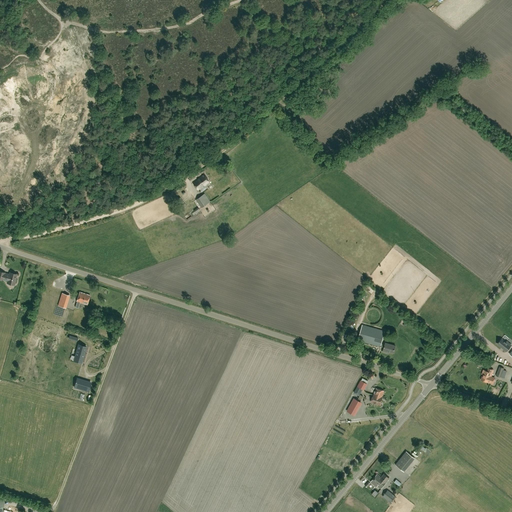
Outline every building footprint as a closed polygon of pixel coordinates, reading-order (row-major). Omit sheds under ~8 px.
[(205,186),(210,183),(204,175),(192,183),(198,190),(204,186),(205,186)] [(201,208),(210,202),(204,194),(196,200),(201,208)] [(3,280),(7,281),(7,283),(14,285),(17,274),(10,272),(10,275),(7,274),(5,273),(0,271),(0,279),(3,280)] [(77,301),(75,307),(78,308),(80,302),(87,305),(90,295),(80,292),(77,301)] [(61,298),(58,305),(65,307),(67,300),(69,296),(62,293),(61,298)] [(387,351),(393,352),(395,346),(385,343),(385,344),(381,343),(384,331),(362,325),(358,340),(380,346),(384,347),(383,351),(387,352),(387,351)] [(506,343),(501,339),(498,344),(507,351),(511,345),(507,341),(506,343)] [(76,356),(75,361),(78,362),(79,362),(81,362),(81,363),(82,363),(84,353),(85,351),(86,347),(83,346),(82,346),(82,345),(81,345),(79,345),(75,356),(76,356)] [(496,375),(501,377),(504,368),(499,366),(496,375)] [(481,380),(484,381),(493,384),(496,378),(491,376),(492,373),(491,372),(493,369),(488,368),(487,371),(483,370),(482,374),(483,374),(481,380)] [(366,383),(361,380),(358,387),(363,389),(366,383)] [(63,383),(60,394),(65,396),(68,385),(63,383)] [(384,391),(376,388),(374,395),(373,395),(371,402),(380,405),(382,398),(382,397),(384,391)] [(354,415),(359,406),(361,402),(354,398),(347,411),(354,415)] [(406,471),(412,462),(416,465),(418,461),(415,459),(416,457),(405,450),(396,465),(406,471)] [(386,483),(389,478),(384,474),(381,477),(377,474),(370,482),(377,487),(377,486),(381,489),(386,483)] [(382,496),(390,503),(396,496),(388,490),(382,496)] [(419,499),(426,505),(429,502),(422,495),(419,499)]
